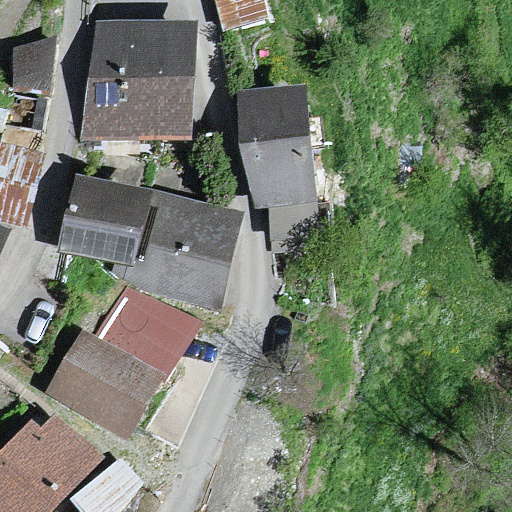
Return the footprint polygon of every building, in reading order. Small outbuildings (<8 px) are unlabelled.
[(261,0),(218,0),(227,30),(267,20),(261,0)] [(192,30),(96,25),(91,138),(186,143),(192,30)] [(302,99),(247,101),(265,207),(311,208),(302,99)] [(0,126),(2,121),(0,120),(0,222),(15,227),(34,165),(0,153),(0,126)] [(143,199),(77,184),(61,256),(127,271),(143,199)] [(232,218),(164,198),(139,285),(208,304),(232,218)] [(95,343),(86,338),(57,397),(127,442),(196,328),(130,291),(95,343)] [(42,440),(32,431),(0,464),(0,511),(57,511),(98,469),(54,428),(42,440)]
